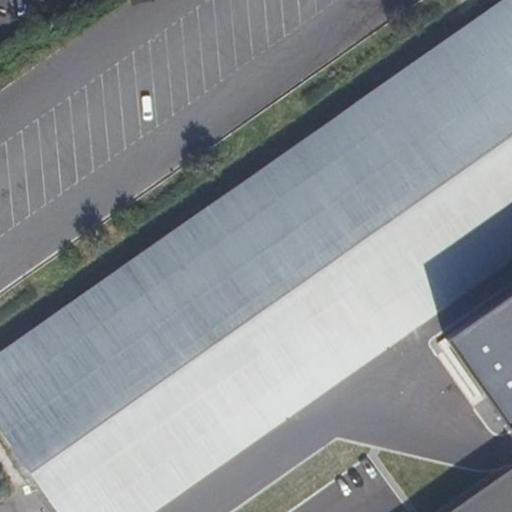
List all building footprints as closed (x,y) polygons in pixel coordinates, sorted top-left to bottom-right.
[(0,375),(511,7),(511,2),(0,370),(0,375)] [(511,7),(0,375),(0,427),(34,475),(60,511),(150,511),(511,253),(511,7)] [(511,253),(150,511),(159,511),(511,260),(511,253)] [(511,298),(446,345),(510,434),(511,432),(511,298)] [(511,511),(511,486),(474,511),(511,511)]
